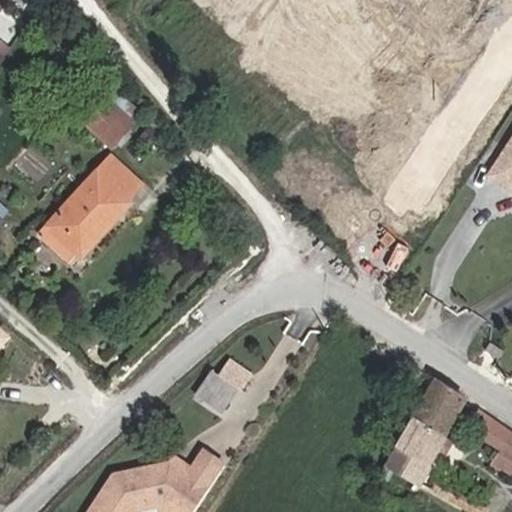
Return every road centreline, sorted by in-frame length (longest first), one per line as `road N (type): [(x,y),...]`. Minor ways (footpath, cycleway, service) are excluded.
road 1 (residential): [(295,286),(274,214),(87,0)]
road 2 (residential): [(295,286),(230,315),(21,511)]
road 3 (residential): [(511,406),(335,293),(295,286)]
